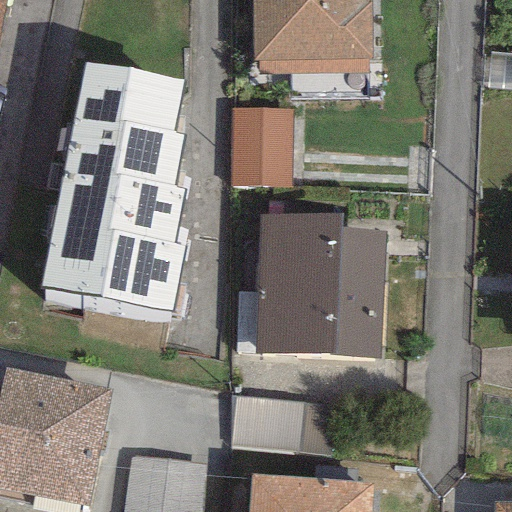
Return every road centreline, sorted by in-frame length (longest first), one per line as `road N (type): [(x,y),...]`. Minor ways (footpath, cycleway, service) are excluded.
road 1 (residential): [(461,0),(447,210),(445,469)]
road 2 (unknown): [(241,0),(231,314)]
road 3 (unknown): [(82,0),(16,256)]
road 4 (unknown): [(0,360),(136,387)]
road 5 (unknown): [(136,387),(131,511)]
